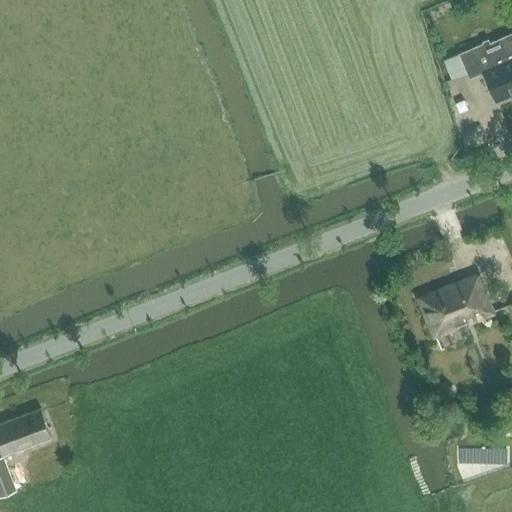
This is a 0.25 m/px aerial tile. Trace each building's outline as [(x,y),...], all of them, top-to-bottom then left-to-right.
[(483,43),(459,53),(467,72),(469,77),(484,71),(494,93),(497,101),(510,95),(511,94),(511,32),(490,42),(489,38),(482,41),(483,43)] [(459,113),(468,110),(464,101),(456,104),(459,113)] [(435,334),(492,313),(477,276),(421,298),(435,334)] [(445,380),(433,396),(445,405),(457,390),(445,380)] [(4,456),(52,437),(40,407),(0,422),(0,449),(2,456),(0,456),(0,496),(17,490),(4,456)]
